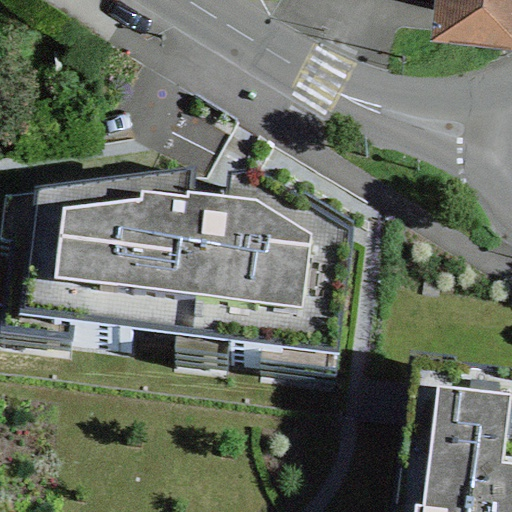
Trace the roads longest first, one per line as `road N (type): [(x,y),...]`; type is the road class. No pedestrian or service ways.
road 1 (residential): [(195,0),(367,104),(500,137)]
road 2 (unknown): [(0,193),(44,183),(103,149),(160,92),(211,10)]
